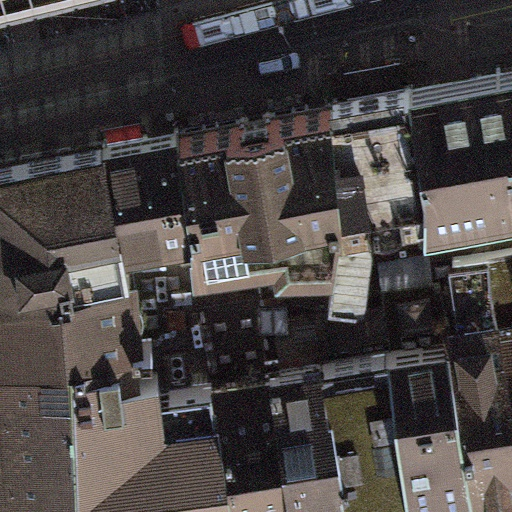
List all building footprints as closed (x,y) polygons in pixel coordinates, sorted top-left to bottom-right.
[(490,250),(490,245),(511,242),(511,65),(410,85),(425,172),(425,222),(418,222),(423,248),(424,259),(429,259),(490,250)] [(368,257),(423,248),(418,222),(425,222),(425,172),(410,85),(334,98),(341,225),(332,295),(354,296),(363,293),(368,257)] [(196,301),(199,301),(259,293),(260,302),(307,301),(330,304),(332,295),(341,225),(334,98),(181,128),(195,223),(194,223),(197,276),(195,276),(196,301)] [(195,223),(181,128),(106,141),(127,264),(129,264),(136,340),(205,336),(199,301),(196,301),(195,276),(197,276),(194,223),(195,223)] [(0,289),(127,264),(106,141),(0,160),(0,289)] [(511,242),(490,245),(490,250),(492,286),(498,314),(501,314),(504,330),(503,330),(511,382),(511,242)] [(511,492),(511,382),(503,330),(504,330),(501,314),(498,314),(492,286),(490,250),(429,259),(432,279),(442,278),(450,317),(463,314),(466,335),(454,337),(477,495),(478,498),(511,492)] [(127,264),(0,289),(0,346),(12,511),(80,511),(74,344),(136,340),(129,264),(127,264)] [(477,495),(454,337),(450,317),(442,278),(432,279),(384,285),(386,306),(412,505),(477,495)] [(294,511),(260,302),(259,293),(199,301),(205,336),(212,375),(215,390),(218,389),(238,511),(294,511)] [(412,505),(386,306),(356,311),(354,296),(332,295),(330,304),(324,353),(351,511),(412,505)] [(324,353),(330,304),(307,301),(260,302),(294,511),(348,511),(351,511),(324,353)] [(205,336),(136,340),(74,344),(80,511),(238,511),(218,389),(215,390),(212,375),(205,336)]
